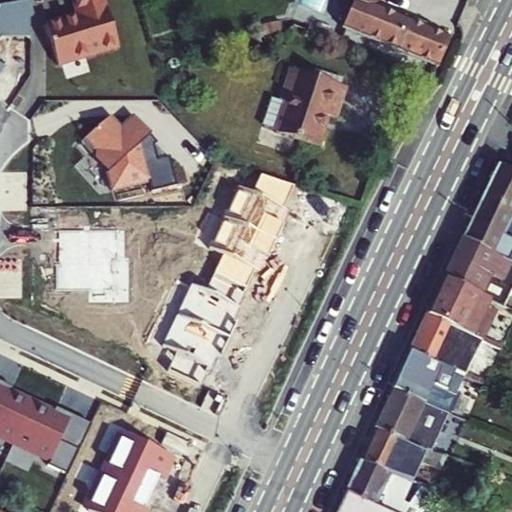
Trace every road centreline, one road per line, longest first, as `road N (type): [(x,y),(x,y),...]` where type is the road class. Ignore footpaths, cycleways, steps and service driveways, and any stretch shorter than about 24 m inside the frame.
road 1 (primary): [(511,22),(295,470)]
road 2 (residential): [(295,470),(0,324)]
